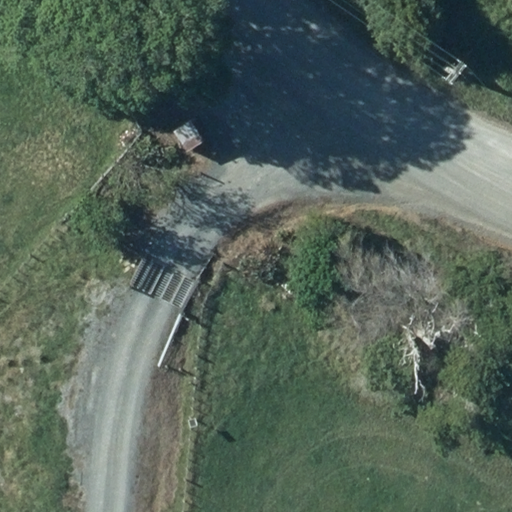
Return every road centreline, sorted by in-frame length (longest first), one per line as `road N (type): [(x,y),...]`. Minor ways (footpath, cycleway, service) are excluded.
road 1 (unknown): [(159,0),(84,165),(56,308),(42,511)]
road 2 (unclassified): [(511,182),(366,111),(238,0)]
